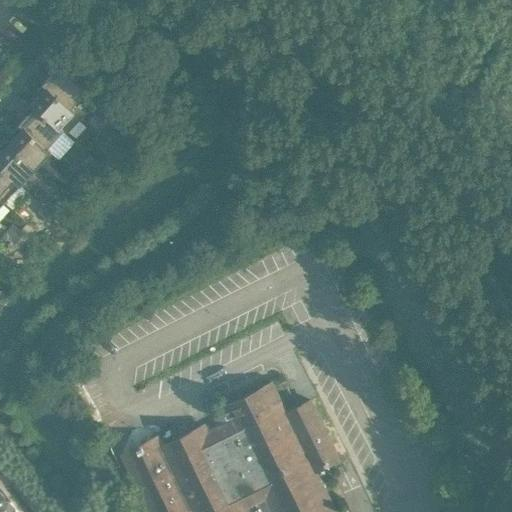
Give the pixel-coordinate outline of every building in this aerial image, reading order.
[(85,89),(56,62),(48,70),(51,73),(43,82),(70,107),(71,106),(82,116),(99,98),(87,87),(85,89)] [(70,107),(43,82),(36,90),(39,93),(31,102),(58,127),(59,126),(63,129),(67,133),(82,116),(71,106),(70,107)] [(28,113),(19,122),(47,147),(48,146),(63,129),(59,126),(58,127),(31,102),(24,110),(28,113)] [(16,133),(9,141),(8,142),(35,167),(51,150),(48,146),(47,147),(19,122),(12,130),(16,133)] [(106,125),(100,132),(107,139),(114,132),(106,125)] [(98,148),(107,139),(100,132),(91,142),(98,148)] [(0,150),(0,166),(19,184),(35,167),(8,142),(9,141),(5,138),(0,143),(0,150)] [(88,170),(81,163),(74,171),(81,177),(88,170)] [(0,197),(4,201),(19,184),(0,166),(0,197)] [(81,177),(74,171),(65,180),(73,187),(81,177)] [(50,197),(42,205),(49,212),(57,204),(50,197)] [(42,220),(49,212),(42,205),(34,214),(42,220)] [(12,224),(4,233),(11,239),(19,230),(12,224)] [(27,237),(19,230),(11,239),(18,246),(27,237)] [(18,246),(11,239),(4,247),(11,254),(18,246)] [(335,511),(336,511),(318,473),(315,469),(339,457),(310,399),(286,412),(272,383),(221,407),(228,421),(207,432),(203,425),(161,446),(156,437),(123,453),(151,511),(246,511),(244,506),(265,495),(273,511),(335,511)] [(9,511),(14,508),(8,501),(4,501),(4,496),(0,492),(0,511),(9,511)]
